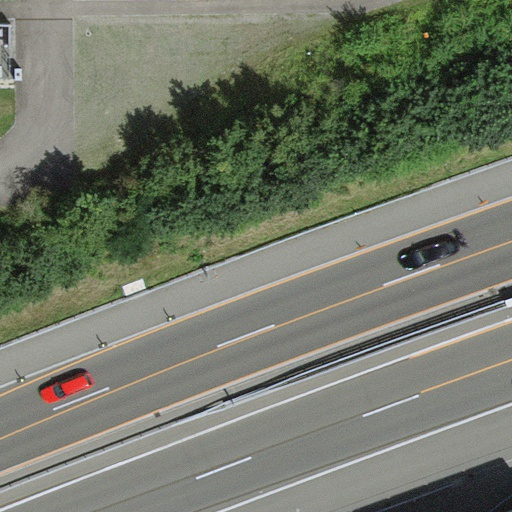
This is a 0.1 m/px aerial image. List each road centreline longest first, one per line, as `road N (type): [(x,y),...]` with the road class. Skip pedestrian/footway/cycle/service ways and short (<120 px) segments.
road 1 (motorway): [(511,240),(0,430)]
road 2 (motorway): [(108,511),(511,361)]
